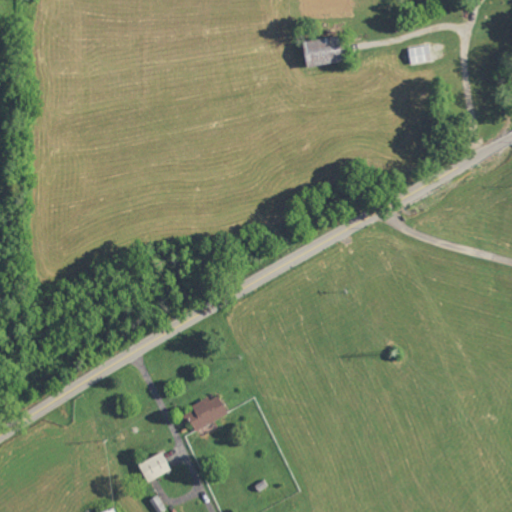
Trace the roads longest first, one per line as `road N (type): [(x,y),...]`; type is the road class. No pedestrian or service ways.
road 1 (tertiary): [(0,436),(511,137)]
road 2 (residential): [(385,207),(412,231),(511,259)]
